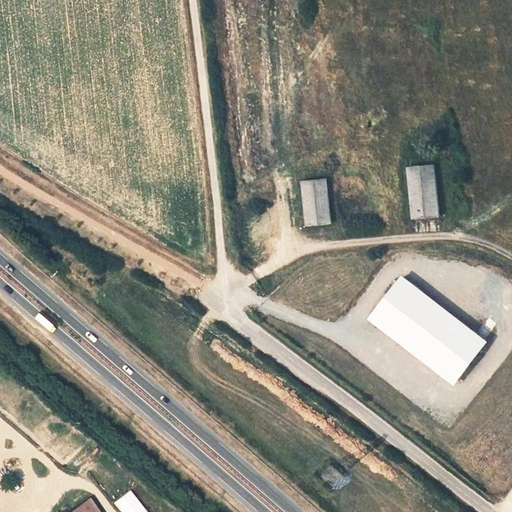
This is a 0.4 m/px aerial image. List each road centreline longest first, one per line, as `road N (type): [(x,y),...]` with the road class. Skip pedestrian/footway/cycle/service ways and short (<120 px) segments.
road 1 (unclassified): [(489,511),(224,306),(194,0)]
road 2 (primary): [(296,511),(0,257)]
road 3 (primary): [(0,282),(268,511)]
road 4 (track): [(224,306),(267,269),(319,246),(463,238),(511,257)]
